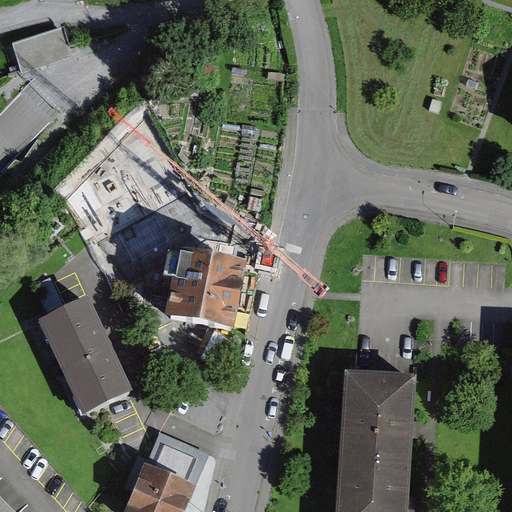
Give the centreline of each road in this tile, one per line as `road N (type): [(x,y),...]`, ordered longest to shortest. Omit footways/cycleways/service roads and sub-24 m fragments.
road 1 (residential): [(234,511),(311,168)]
road 2 (residential): [(311,168),(511,212)]
road 3 (residential): [(311,168),(318,89),(299,0)]
